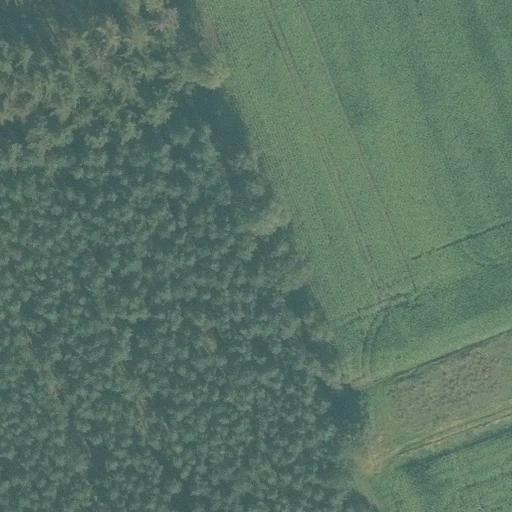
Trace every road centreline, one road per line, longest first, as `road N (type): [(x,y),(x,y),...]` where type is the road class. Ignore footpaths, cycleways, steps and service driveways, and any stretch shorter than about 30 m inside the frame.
road 1 (track): [(146,0),(351,511)]
road 2 (track): [(511,414),(339,482)]
